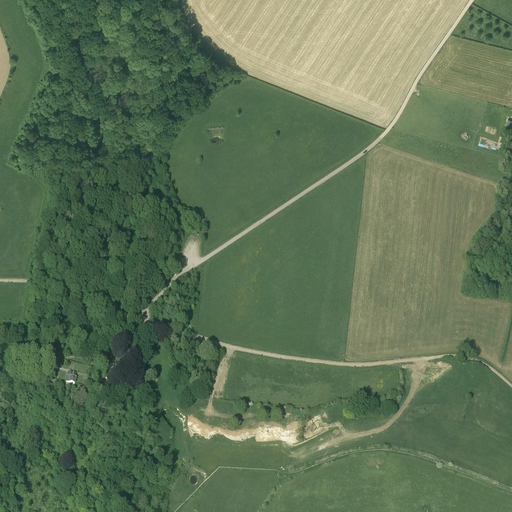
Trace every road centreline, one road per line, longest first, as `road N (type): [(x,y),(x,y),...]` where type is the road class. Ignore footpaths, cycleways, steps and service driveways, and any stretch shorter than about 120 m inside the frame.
road 1 (unclassified): [(471,0),(375,142),(180,275)]
road 2 (track): [(150,323),(314,361),(455,355),(511,385)]
road 3 (track): [(0,280),(50,282),(135,318)]
